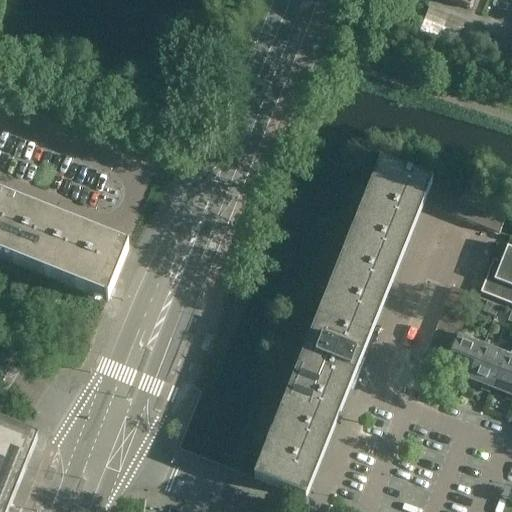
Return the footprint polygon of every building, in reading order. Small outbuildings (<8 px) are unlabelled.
[(443,0),(470,11),(474,0),(443,0)] [(255,480),(258,481),(306,500),(432,183),(380,163),(255,480)] [(508,214),(463,196),(454,218),(481,229),(499,236),(502,229),(508,214)] [(0,256),(11,261),(108,300),(109,301),(126,258),(125,257),(124,257),(52,229),(36,222),(32,221),(33,219),(31,219),(30,222),(23,219),(24,216),(17,213),(16,214),(1,208),(2,207),(0,205),(0,256)] [(487,277),(481,293),(511,305),(511,249),(507,248),(499,267),(496,265),(491,278),(487,277)] [(470,308),(474,298),(452,289),(448,300),(470,308)] [(465,320),(470,308),(448,300),(443,311),(465,320)] [(499,307),(487,302),(484,311),(495,316),(499,307)] [(461,332),(465,320),(443,311),(439,322),(461,332)] [(459,336),(461,332),(439,322),(434,334),(456,342),(459,336)] [(452,354),(456,342),(434,334),(430,345),(452,354)] [(470,380),(484,346),(459,336),(456,342),(452,354),(447,364),(445,370),(470,380)] [(447,364),(452,354),(430,345),(425,356),(447,364)] [(494,389),(508,355),(484,346),(470,380),(494,389)] [(511,396),(511,357),(508,355),(494,389),(511,396)] [(0,424),(0,511),(7,511),(37,439),(0,424)]
